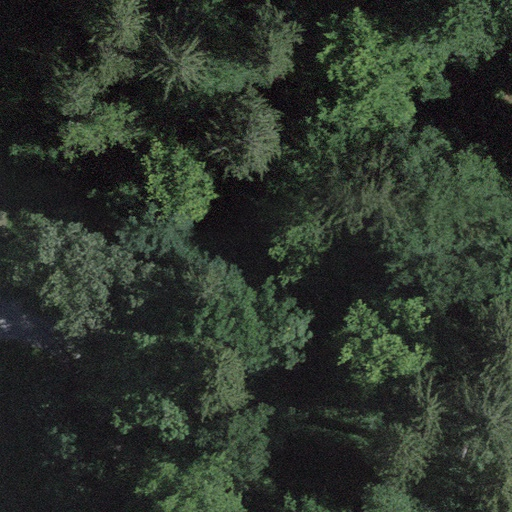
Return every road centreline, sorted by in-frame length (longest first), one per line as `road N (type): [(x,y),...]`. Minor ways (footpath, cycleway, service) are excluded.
road 1 (track): [(511,331),(474,91),(426,0)]
road 2 (track): [(139,511),(128,452),(85,369),(19,340),(0,340)]
